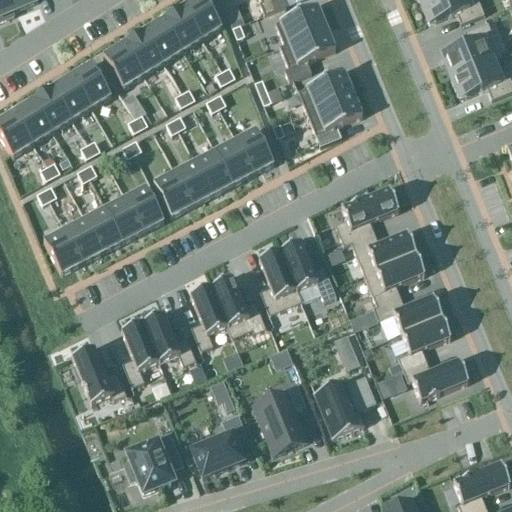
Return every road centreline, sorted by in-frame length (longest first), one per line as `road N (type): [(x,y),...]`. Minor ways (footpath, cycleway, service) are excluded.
road 1 (residential): [(404,153),(85,324)]
road 2 (residential): [(412,173),(511,417)]
road 3 (residential): [(438,445),(213,511)]
road 4 (residential): [(451,158),(385,0)]
road 5 (residential): [(342,0),(404,153)]
road 6 (residential): [(511,309),(451,158)]
road 7 (residential): [(438,445),(321,511)]
